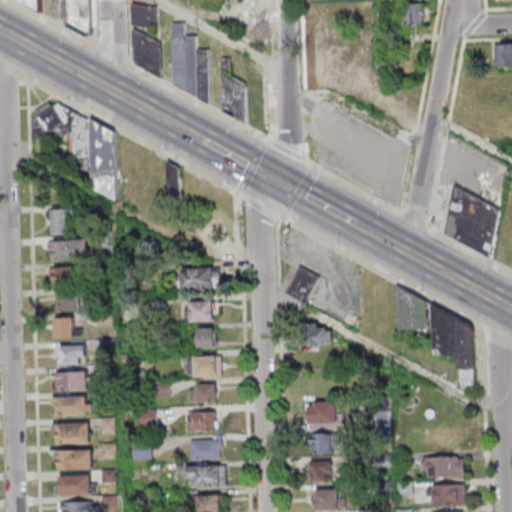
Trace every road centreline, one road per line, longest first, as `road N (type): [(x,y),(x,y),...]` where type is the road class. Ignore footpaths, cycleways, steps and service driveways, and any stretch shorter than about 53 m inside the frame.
road 1 (residential): [(263,511),(257,205),(289,155),(284,0)]
road 2 (residential): [(16,511),(1,31)]
road 3 (residential): [(407,253),(452,0)]
road 4 (residential): [(504,511),(498,302)]
road 5 (primary): [(168,122),(0,30)]
road 6 (primary): [(511,309),(392,245)]
